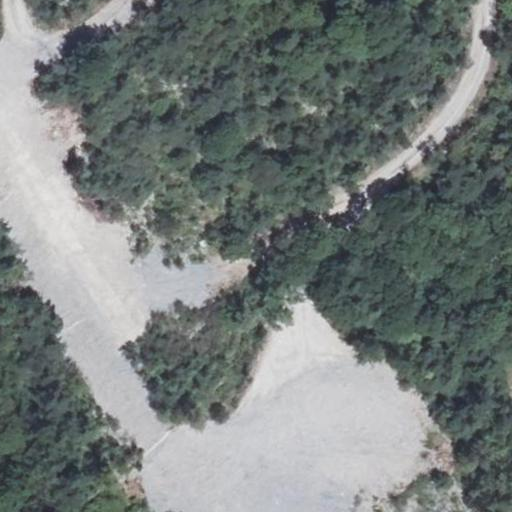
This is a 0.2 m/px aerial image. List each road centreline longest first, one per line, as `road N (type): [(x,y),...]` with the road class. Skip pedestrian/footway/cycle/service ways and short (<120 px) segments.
road 1 (track): [(261,396),(281,330),(332,236),(368,189),(430,153),(462,101),(481,55),(480,0)]
road 2 (track): [(136,0),(115,22),(62,50),(28,41),(10,0)]
road 3 (track): [(368,189),(236,250)]
